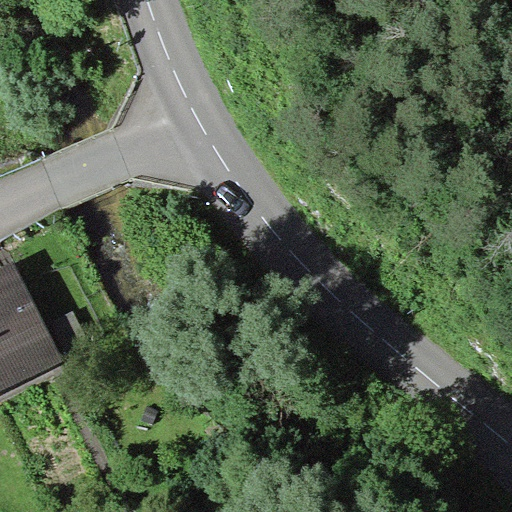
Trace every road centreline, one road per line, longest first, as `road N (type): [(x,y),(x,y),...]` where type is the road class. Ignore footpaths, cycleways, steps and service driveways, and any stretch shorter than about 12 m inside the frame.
road 1 (secondary): [(194,116),(278,241),(511,445)]
road 2 (tertiary): [(194,116),(0,208)]
road 3 (secondary): [(194,116),(149,0)]
